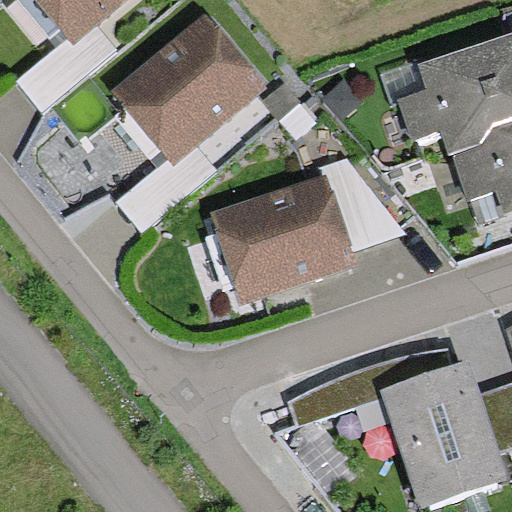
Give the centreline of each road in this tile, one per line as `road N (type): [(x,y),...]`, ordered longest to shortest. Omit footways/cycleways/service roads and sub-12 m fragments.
road 1 (residential): [(189,400),(242,362),(511,273)]
road 2 (residential): [(0,176),(189,400)]
road 3 (residential): [(189,400),(277,511)]
